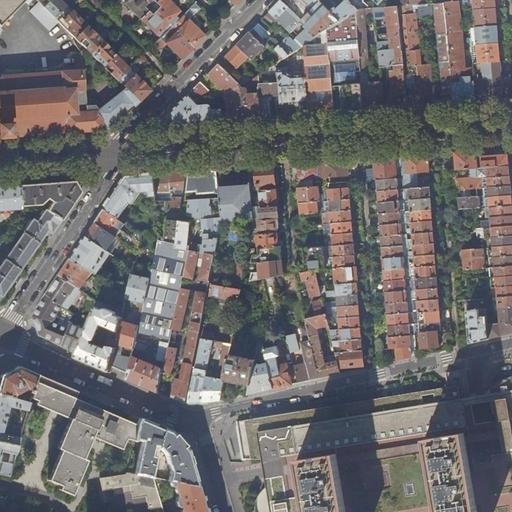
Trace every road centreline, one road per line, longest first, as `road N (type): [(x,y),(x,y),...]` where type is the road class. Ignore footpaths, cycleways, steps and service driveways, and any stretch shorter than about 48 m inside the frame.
road 1 (residential): [(511,123),(117,153)]
road 2 (residential): [(192,421),(511,345)]
road 3 (residential): [(1,336),(117,153)]
road 4 (residential): [(117,153),(261,0)]
road 5 (residential): [(1,336),(192,421)]
